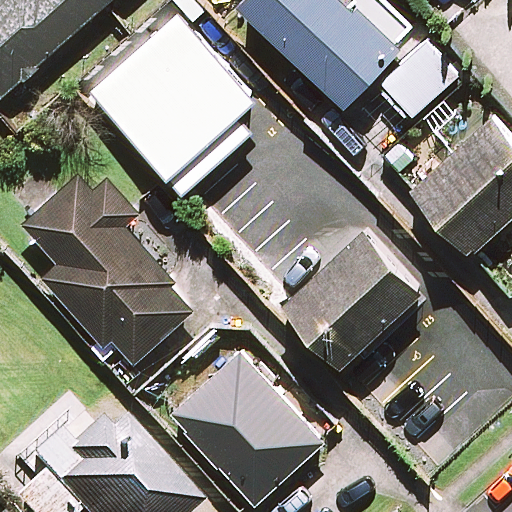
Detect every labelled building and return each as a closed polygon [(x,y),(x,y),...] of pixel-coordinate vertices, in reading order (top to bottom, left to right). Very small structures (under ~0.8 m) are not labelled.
[(113,0),(0,0),(0,91),(5,97),(113,0)] [(403,50),(349,0),(250,0),(246,5),(351,105),(403,50)] [(258,99),(179,11),(93,89),(186,193),(254,132),(239,116),(258,99)] [(463,72),(430,38),(385,81),(418,115),(463,72)] [(511,218),(511,132),(488,106),(410,178),(476,251),(511,218)] [(140,211),(96,162),(29,223),(63,260),(46,275),(130,369),(200,305),(126,223),(140,211)] [(425,294),(365,227),(287,298),(346,364),(425,294)] [(294,376),(280,389),(245,350),(178,410),(260,501),(326,442),(341,429),(294,376)] [(195,511),(199,509),(159,464),(112,412),(14,499),(25,511),(195,511)]
